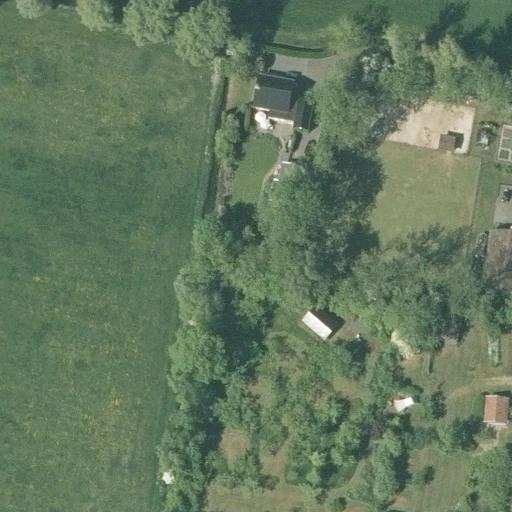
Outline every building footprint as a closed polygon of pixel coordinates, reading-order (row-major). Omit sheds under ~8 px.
[(298,104),(290,103),(293,86),(259,79),(253,111),(268,113),(267,122),(293,126),(292,132),(307,135),(313,106),(298,103),(298,104)] [(442,140),(440,152),(452,154),(454,142),(442,140)] [(291,200),(300,171),(282,166),(277,184),(273,183),(267,204),(289,209),(291,200)] [(511,297),(511,237),(490,233),(481,293),(511,297)] [(245,262),(245,263),(267,266),(267,265),(270,245),(249,241),(245,262)] [(504,402),(485,401),(484,417),(503,419),(504,402)]
